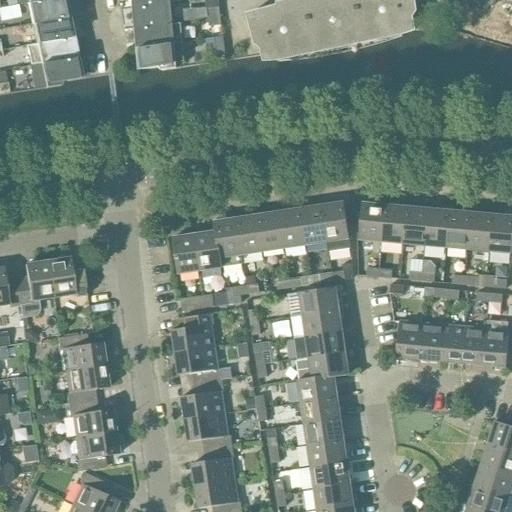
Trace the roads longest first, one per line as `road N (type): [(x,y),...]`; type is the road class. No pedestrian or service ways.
road 1 (tertiary): [(115,174),(382,139),(511,150)]
road 2 (residential): [(163,511),(124,233)]
road 3 (residential): [(371,373),(511,388)]
road 4 (residential): [(391,511),(371,373)]
road 5 (residential): [(0,247),(124,233)]
